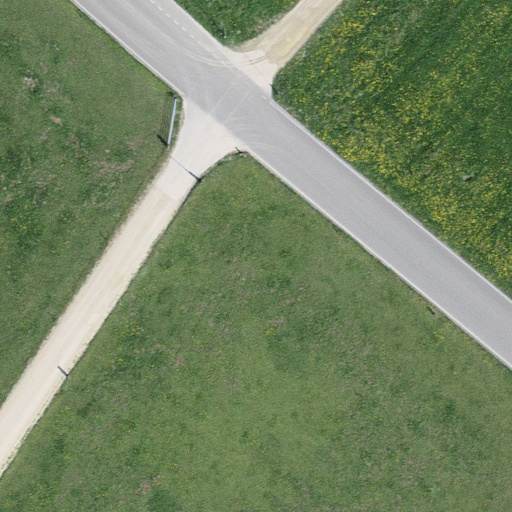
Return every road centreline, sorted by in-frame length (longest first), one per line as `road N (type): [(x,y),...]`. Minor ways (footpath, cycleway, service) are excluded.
road 1 (track): [(0,454),(240,88),(325,0)]
road 2 (unclassified): [(143,0),(511,314)]
